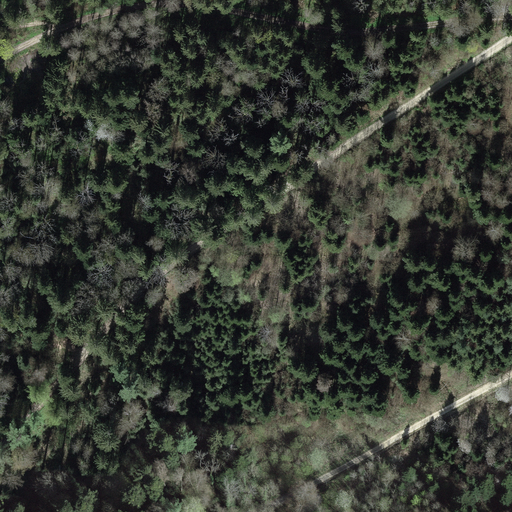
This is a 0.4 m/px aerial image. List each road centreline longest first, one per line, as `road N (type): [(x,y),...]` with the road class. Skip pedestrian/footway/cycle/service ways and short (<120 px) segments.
road 1 (track): [(511,39),(136,294),(0,446)]
road 2 (track): [(0,56),(77,19),(141,5),(199,5),(360,30),(511,13)]
road 3 (track): [(511,375),(256,511)]
